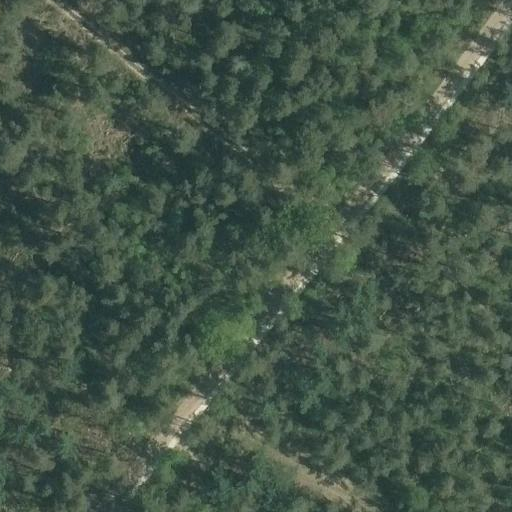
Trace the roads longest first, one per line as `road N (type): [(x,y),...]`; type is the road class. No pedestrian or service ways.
road 1 (track): [(511,0),(96,511)]
road 2 (track): [(69,0),(351,222)]
